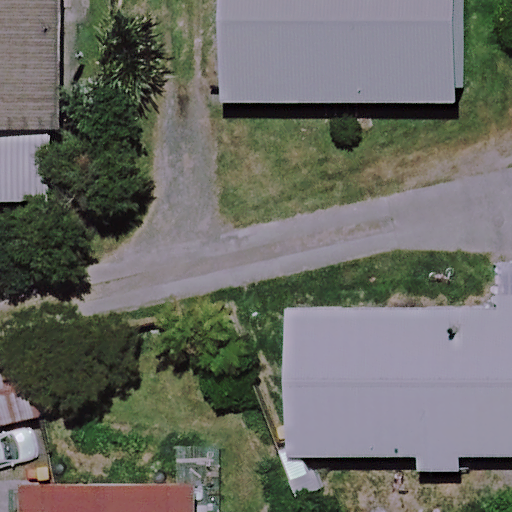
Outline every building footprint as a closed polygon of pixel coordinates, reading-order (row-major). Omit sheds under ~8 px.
[(57,0),(0,0),(0,206),(51,208),(57,0)] [(455,107),(456,0),(235,0),(234,104),(455,107)] [(283,460),(416,457),(416,475),(461,474),(460,456),(511,455),(511,292),(491,293),(491,310),(280,314),(283,460)] [(0,359),(0,473),(48,464),(28,355),(0,359)] [(185,511),(185,491),(14,493),(14,511),(185,511)]
